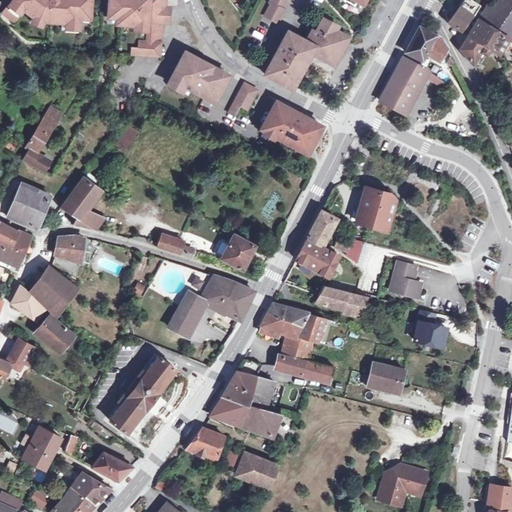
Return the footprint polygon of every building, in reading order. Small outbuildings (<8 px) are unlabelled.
[(10,0),(2,12),(13,21),(22,9),(32,16),(43,21),(65,22),(78,23),(79,16),(89,16),(90,0),(87,0),(10,0)] [(107,0),(107,14),(115,14),(115,21),(117,23),(133,24),(147,25),(147,30),(146,40),(139,40),(139,46),(138,54),(159,55),(161,21),(162,21),(163,4),(163,0),(107,0)] [(286,0),(269,0),(269,1),(271,3),(265,15),(278,22),(284,10),(282,8),(286,0)] [(352,4),(352,5),(359,10),(363,4),(355,0),(353,4),(352,4)] [(463,0),(449,19),(449,25),(461,32),(477,8),(478,6),(470,0),(463,0)] [(485,7),(477,22),(505,39),(511,27),(511,0),(497,0),(491,10),(485,7)] [(43,21),(32,16),(30,22),(41,26),(43,21)] [(287,31),(269,65),(293,77),(297,80),(311,52),(329,62),(331,58),(335,60),(346,40),(341,38),(343,34),(335,29),(337,25),(323,17),(313,35),(309,33),(305,40),(287,31)] [(461,51),(471,63),(479,52),(484,55),(489,48),(496,53),(499,49),(505,39),(477,22),(469,37),(460,49),(461,51)] [(439,36),(419,26),(405,52),(422,60),(426,53),(439,61),(446,48),(439,36)] [(505,39),(499,49),(503,51),(509,42),(505,39)] [(199,58),(185,51),(170,79),(171,79),(168,85),(181,92),(184,86),(210,100),(211,99),(215,102),(229,75),(198,59),(199,58)] [(448,74),(454,63),(449,53),(442,71),(448,74)] [(397,66),(379,100),(405,113),(428,70),(406,59),(397,66)] [(293,77),(269,65),(265,74),(288,86),(293,77)] [(245,83),(241,90),(254,96),(257,90),(245,83)] [(254,96),(241,90),(235,102),(247,109),(254,96)] [(275,106),(294,116),(295,115),(296,111),(276,101),(262,128),(263,129),(275,106)] [(238,105),(235,103),(230,111),(234,114),(238,105)] [(275,106),(263,129),(308,152),(320,129),(315,127),(317,123),(302,115),(301,117),(295,115),(294,116),(275,106)] [(60,113),(50,107),(24,147),(27,149),(28,149),(35,153),(60,113)] [(141,122),(131,115),(113,140),(123,148),(141,122)] [(13,150),(17,143),(7,137),(4,144),(13,150)] [(305,157),(308,152),(300,148),(298,153),(305,157)] [(40,167),(45,158),(35,153),(28,149),(27,149),(23,158),(40,167)] [(49,161),(45,158),(40,167),(44,170),(49,161)] [(93,177),(86,172),(61,208),(76,218),(72,224),(95,229),(103,218),(84,209),(98,188),(95,186),(90,182),(93,177)] [(98,181),(93,177),(90,182),(95,186),(98,181)] [(7,216),(36,228),(49,195),(21,183),(7,216)] [(387,191),(367,186),(356,222),(386,231),(394,199),(387,191)] [(335,219),(320,212),(306,239),(320,247),(321,245),(335,219)] [(11,242),(16,231),(0,222),(0,242),(9,246),(10,244),(11,242)] [(11,242),(25,248),(30,236),(17,230),(16,231),(11,242)] [(158,246),(178,253),(181,245),(183,241),(161,234),(158,246)] [(233,234),(231,239),(229,242),(222,239),(219,239),(214,249),(215,252),(222,256),(221,257),(242,268),(254,245),(233,234)] [(66,237),(58,236),(54,255),(80,263),(83,237),(74,236),(72,235),(68,236),(66,237)] [(338,257),(320,247),(306,239),(295,259),(327,276),(338,257)] [(362,242),(352,239),(348,247),(346,252),(345,254),(357,261),(362,242)] [(336,241),(333,247),(346,252),(348,247),(336,241)] [(0,258),(17,266),(25,248),(11,242),(10,244),(9,246),(0,242),(0,258)] [(181,245),(178,253),(190,257),(193,250),(181,245)] [(396,262),(390,290),(416,297),(420,284),(410,281),(414,267),(396,262)] [(31,292),(57,313),(76,288),(50,268),(31,292)] [(201,291),(208,275),(194,270),(188,286),(201,291)] [(224,313),(239,320),(253,292),(232,282),(213,276),(204,292),(215,297),(213,301),(219,304),(215,309),(224,314),(224,313)] [(143,288),(137,284),(133,291),(140,295),(143,288)] [(35,320),(38,316),(33,312),(37,307),(39,303),(25,290),(19,286),(12,303),(35,320)] [(362,313),(366,297),(322,286),(314,301),(362,313)] [(200,298),(187,291),(168,326),(183,335),(194,314),(192,313),(199,301),(201,298),(200,298)] [(199,301),(215,309),(219,304),(213,301),(215,297),(204,292),(200,298),(201,298),(199,301)] [(308,313),(272,303),(267,312),(259,329),(260,330),(260,332),(272,335),(272,334),(278,336),(279,333),(289,335),(312,341),(317,342),(324,317),(308,313)] [(42,311),(37,307),(33,312),(38,316),(42,311)] [(446,328),(432,325),(434,313),(421,310),(413,340),(427,344),(441,347),(446,328)] [(73,336),(50,315),(36,331),(61,351),(73,336)] [(306,361),(312,341),(289,335),(287,340),(286,345),(285,345),(282,355),(279,354),(275,367),(309,377),(313,363),(306,361)] [(32,346),(20,339),(11,356),(29,367),(31,364),(37,353),(30,349),(32,346)] [(176,370),(158,356),(145,372),(122,404),(109,420),(127,434),(145,411),(149,406),(157,396),(159,393),(158,392),(176,370)] [(273,382),(256,376),(260,364),(243,359),(229,384),(222,397),(210,414),(239,425),(271,436),(279,414),(274,412),(264,409),(267,402),(273,382)] [(10,366),(0,361),(0,376),(4,378),(10,366)] [(369,375),(367,383),(382,386),(388,388),(399,390),(404,370),(390,367),(372,362),(369,375)] [(332,368),(313,363),(309,377),(328,382),(332,368)] [(118,401),(122,404),(145,372),(142,370),(135,380),(126,391),(118,401)] [(382,386),(367,383),(366,387),(380,391),(387,393),(388,388),(382,386)] [(91,428),(97,432),(101,427),(96,423),(91,428)] [(27,448),(26,449),(21,458),(44,470),(60,438),(38,426),(32,438),(27,448)] [(215,459),(223,435),(201,426),(185,449),(215,459)] [(109,442),(114,435),(101,427),(97,432),(96,433),(109,442)] [(27,448),(32,438),(27,435),(21,444),(27,448)] [(70,436),(69,437),(64,452),(69,455),(76,439),(70,436)] [(226,463),(234,466),(239,455),(236,454),(239,448),(233,445),(226,463)] [(84,457),(81,461),(117,480),(131,466),(103,452),(95,461),(89,458),(88,459),(84,457)] [(236,474),(258,484),(268,487),(271,480),(277,465),(244,452),(236,474)] [(8,462),(4,472),(10,475),(14,465),(8,462)] [(382,482),(378,495),(401,502),(404,490),(416,494),(423,471),(412,467),(406,471),(406,473),(404,474),(399,464),(385,471),(390,481),(388,483),(386,480),(382,482)] [(426,471),(423,471),(416,494),(419,495),(426,471)] [(81,473),(71,488),(94,504),(109,489),(105,486),(81,473)] [(170,486),(158,479),(154,487),(166,493),(170,486)] [(508,511),(510,504),(511,488),(492,485),(487,511),(508,511)] [(85,511),(94,504),(71,488),(67,493),(64,499),(52,511),(85,511)] [(44,494),(36,490),(29,502),(41,509),(45,502),(41,499),(44,494)] [(0,491),(0,502),(14,508),(15,508),(18,508),(22,501),(0,491)] [(400,504),(401,502),(378,495),(377,498),(400,504)] [(14,508),(0,502),(0,511),(12,511),(15,508),(14,508)] [(178,511),(166,502),(158,511),(178,511)]
